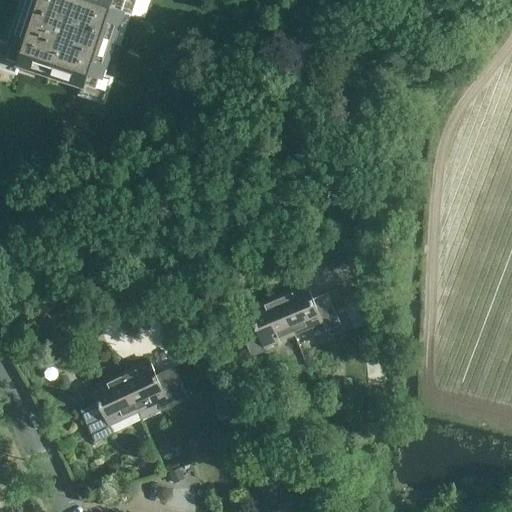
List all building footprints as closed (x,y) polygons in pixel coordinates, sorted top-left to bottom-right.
[(137,0),(25,0),(11,45),(0,41),(0,67),(16,73),(19,62),(83,83),(80,94),(103,101),(111,78),(101,74),(121,10),(132,14),(137,0)] [(276,296),(292,335),(322,322),(326,331),(340,325),(332,304),(325,306),(320,295),(313,298),(306,283),(276,296)] [(292,335),(276,296),(248,308),(255,325),(241,331),(251,356),(266,350),(265,346),(292,335)] [(121,374),(139,412),(158,403),(162,412),(189,399),(178,375),(174,367),(156,376),(149,361),(121,374)] [(139,412),(121,374),(93,387),(100,402),(93,405),(97,414),(85,419),(96,443),(115,434),(110,425),(139,412)]
